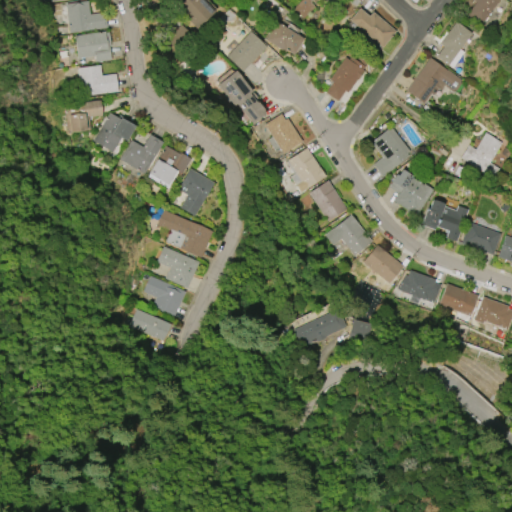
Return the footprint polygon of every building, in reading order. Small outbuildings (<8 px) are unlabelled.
[(197,29),(169,0),(203,0),(215,12),(197,29)] [(322,0),(304,19),(294,9),(302,0),(322,0)] [(500,0),(482,26),(467,15),(476,2),(473,0),(500,0)] [(107,28),(70,34),(68,24),(64,25),(61,7),(66,6),(66,5),(88,1),(90,15),(105,13),(107,28)] [(350,20),(359,8),(369,17),(373,12),(396,32),(382,48),(349,20),(350,20)] [(293,55),(286,51),(285,53),(265,40),(277,22),(304,39),(293,55)] [(439,44),(455,22),(472,34),(460,50),(464,53),(453,69),(449,66),(448,66),(436,57),(443,47),(439,44)] [(111,61),(95,63),(94,56),(78,59),(75,36),(105,32),(105,33),(109,33),(111,47),(109,47),(111,61)] [(266,48),(243,72),(226,57),(250,32),(266,48)] [(350,57),(350,58),(356,62),(360,56),(367,61),(363,66),(364,67),(362,71),(363,72),(357,80),(351,88),(347,93),(345,91),(337,102),(326,93),(331,85),(330,84),(332,82),(329,80),(345,58),(348,60),(350,57)] [(406,91),(430,59),(446,71),(447,70),(462,81),(460,83),(461,84),(456,91),(455,90),(453,93),(444,87),(441,91),(439,89),(437,92),(433,89),(432,91),(435,94),(434,96),(431,94),(424,104),(406,91)] [(117,92),(82,97),(78,68),(100,66),(102,76),(115,75),(117,92)] [(236,71),(252,92),(249,95),(250,96),(253,93),(258,99),(255,101),(257,103),(258,102),(264,110),(263,111),(265,114),(253,124),(252,123),(247,127),(238,116),(243,113),(237,104),(234,107),(230,101),(228,103),(223,97),(225,95),(217,86),(236,71)] [(65,106),(84,103),(83,103),(100,100),(102,116),(89,117),(90,130),(68,133),(65,106)] [(135,127),(127,141),(121,138),(113,152),(93,141),(109,113),(118,119),(119,117),(135,127)] [(302,142),(283,154),(281,150),(276,153),(268,140),(272,138),(264,125),(281,114),(285,120),(287,119),(302,142)] [(391,129),(410,152),(406,155),(408,158),(402,162),(382,178),(372,165),(382,158),(370,143),(387,129),(389,132),(391,129)] [(502,144),(484,173),(460,158),(468,146),(475,150),(486,133),(502,144)] [(163,143),(144,174),(120,159),(131,140),(143,147),(150,135),(163,143)] [(191,159),(183,174),(179,172),(177,174),(179,175),(179,176),(178,178),(177,179),(174,177),(169,186),(149,175),(165,146),(177,153),(177,152),(191,159)] [(307,148),(325,177),(300,192),(291,177),(294,175),(286,162),(288,162),(287,161),(307,148)] [(214,183),(195,217),(180,208),(187,196),(177,190),(189,169),(214,183)] [(433,190),(415,219),(406,213),(408,210),(405,208),(406,205),(395,199),(398,194),(388,187),(396,175),(398,176),(402,170),(413,177),(412,178),(424,186),(424,184),(433,190)] [(327,221),(308,193),(327,180),(346,208),(327,221)] [(468,210),(458,242),(446,238),(447,234),(445,233),(446,230),(435,227),(434,230),(420,226),(426,209),(428,210),(431,200),(444,204),(443,207),(455,211),(457,207),(468,210)] [(212,232),(200,258),(166,242),(170,232),(156,226),(164,209),(212,232)] [(354,220),(365,234),(364,235),(370,243),(355,255),(354,256),(332,229),(350,215),(354,220)] [(493,256),(460,244),(468,223),(501,235),(493,256)] [(505,236),(511,238),(511,262),(497,257),(505,236)] [(389,285),(362,263),(377,245),(404,267),(389,285)] [(187,289),(165,279),(169,268),(156,262),(163,246),(199,262),(187,289)] [(432,303),(420,299),(419,304),(410,301),(412,296),(401,292),(401,290),(398,289),(405,276),(407,276),(409,271),(437,280),(435,285),(438,286),(432,303)] [(185,292),(173,319),(152,309),(157,298),(143,292),(150,276),(185,292)] [(470,317),(438,305),(445,284),(474,294),(474,296),(477,297),(470,317)] [(511,317),(507,331),(475,319),(482,297),(508,307),(507,309),(511,311),(511,317)] [(293,330),(337,309),(346,328),(326,338),(318,342),(318,341),(302,349),(293,330)] [(164,342),(130,327),(137,310),(172,325),(164,342)] [(348,339),(366,343),(370,324),(351,321),(348,339)]
